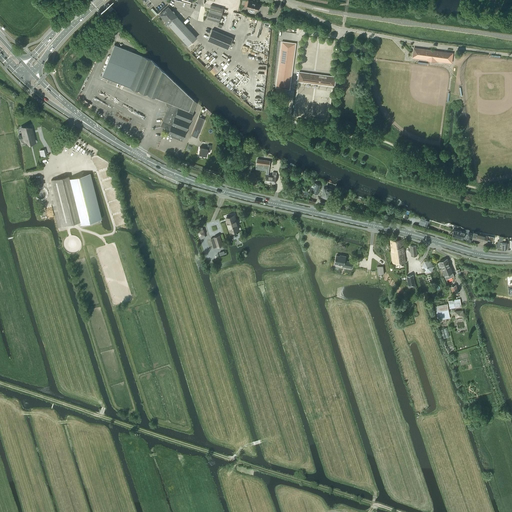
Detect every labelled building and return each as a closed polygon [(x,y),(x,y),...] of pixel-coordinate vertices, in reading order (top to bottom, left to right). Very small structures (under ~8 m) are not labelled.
[(248,0),(246,7),(248,7),(248,8),(248,9),(249,10),(249,11),(250,12),(251,12),(252,12),(253,12),(254,12),(255,11),(256,11),(256,10),(258,10),(260,3),(248,0)] [(207,18),(219,22),(224,9),(212,5),(207,18)] [(164,24),(167,27),(168,25),(187,46),(196,38),(168,7),(159,15),(166,23),(164,24)] [(208,40),(229,48),(233,38),(212,30),(208,40)] [(276,87),(290,89),(296,43),(282,41),(276,87)] [(151,59),(142,56),(113,44),(101,76),(130,87),(166,102),(165,102),(167,106),(168,106),(160,126),(164,127),(165,130),(168,129),(169,130),(167,135),(173,137),(180,140),(182,140),(193,112),(197,103),(151,59)] [(415,57),(427,59),(427,60),(436,61),(436,60),(451,62),(452,53),(416,48),(415,57)] [(298,81),(334,86),(335,77),(299,72),(298,81)] [(199,116),(191,134),(197,137),(204,119),(199,116)] [(26,127),(21,128),(24,140),(27,143),(31,142),(35,141),(31,128),(26,127)] [(208,145),(207,148),(199,147),(198,154),(206,156),(207,151),(210,151),(211,145),(208,145)] [(266,170),(266,174),(265,182),(275,183),(276,179),(276,173),(273,172),(272,175),(268,175),(269,166),(270,161),(257,159),(256,164),(256,169),(266,170)] [(80,224),(97,220),(101,219),(90,173),(69,178),(69,175),(51,180),(63,226),(80,221),(80,224)] [(308,188),(306,191),(309,192),(309,191),(317,194),(321,183),(316,181),(316,182),(312,181),(310,189),(308,188)] [(324,186),(321,195),(326,197),(325,198),(328,199),(328,198),(329,198),(331,193),(333,194),(334,191),(332,190),(332,189),(324,186)] [(230,232),(238,229),(234,215),(226,218),(230,232)] [(203,228),(197,230),(199,237),(205,234),(203,228)] [(471,242),(472,238),(473,233),(469,232),(468,234),(465,233),(465,232),(454,229),(452,236),(463,239),(463,238),(467,239),(466,241),(471,242)] [(474,232),(473,233),(472,238),(487,242),(490,242),(492,237),(488,237),(477,234),(478,233),(474,232)] [(393,263),(406,262),(402,239),(390,240),(393,263)] [(336,255),(335,263),(343,265),(343,266),(351,268),(352,262),(345,260),(346,256),(342,255),(341,256),(336,255)] [(447,258),(439,261),(444,276),(453,272),(447,258)] [(425,273),(431,272),(434,266),(430,261),(424,262),(421,267),(425,273)] [(406,275),(409,287),(415,285),(412,274),(406,275)] [(449,283),(453,293),(459,291),(455,281),(449,283)] [(453,300),(448,300),(450,309),(461,307),(461,305),(459,305),(459,302),(454,303),(453,300)] [(438,320),(450,318),(447,304),(435,306),(438,320)]
